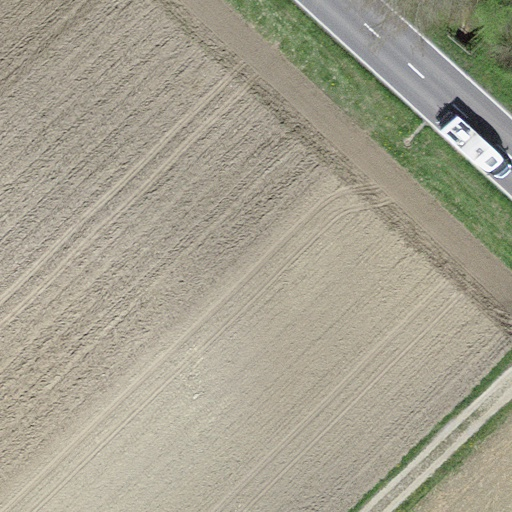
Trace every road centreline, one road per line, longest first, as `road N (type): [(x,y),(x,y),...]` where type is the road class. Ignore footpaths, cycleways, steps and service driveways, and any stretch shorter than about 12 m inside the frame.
road 1 (primary): [(337,0),(511,158)]
road 2 (track): [(393,511),(511,396)]
